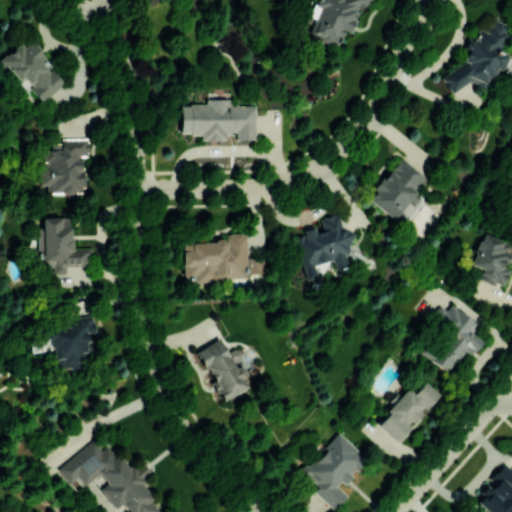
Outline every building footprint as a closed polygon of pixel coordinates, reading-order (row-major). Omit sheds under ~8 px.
[(315,0),(308,15),(314,18),(308,33),(333,45),(337,44),(343,32),(349,30),(356,14),(354,7),(373,2),(372,0),(315,0)] [(439,77),(449,93),(469,81),(480,87),(484,84),(488,79),(491,77),(497,67),(500,69),(508,55),(498,49),(510,28),(494,18),(486,32),(478,28),(474,35),(467,40),(463,45),(466,50),(458,65),(439,77)] [(63,84),(49,66),(51,65),(29,38),(2,60),(27,92),(31,89),(41,101),(63,84)] [(255,105),(230,105),(230,98),(205,98),(205,104),(180,103),(179,133),(200,133),(200,140),(225,140),(225,133),(235,133),(235,139),(254,139),(255,105)] [(87,139),(53,139),(53,149),(45,149),(45,164),(39,164),(39,185),(47,185),(47,193),(82,193),(82,155),(87,155),(87,139)] [(395,220),(399,216),(406,220),(422,199),(414,193),(425,178),(398,157),(366,198),(395,220)] [(511,220),(511,159),(504,179),(511,182),(499,215),(511,220)] [(305,279),(316,276),(313,264),(332,259),(334,269),(347,266),(343,254),(352,251),(341,212),(319,218),(321,226),(303,231),(304,234),(294,237),(305,279)] [(70,247),(70,217),(42,217),(42,229),(38,229),(39,272),(65,272),(65,266),(90,265),(90,247),(70,247)] [(469,264),(482,268),(478,278),(502,287),(509,269),(504,267),(511,248),(501,244),(502,240),(481,232),(469,264)] [(182,242),(182,280),(247,279),(247,273),(262,273),(262,257),(246,258),(245,233),(225,233),(225,241),(182,242)] [(477,324),(450,303),(438,319),(449,328),(434,347),(427,343),(420,352),(445,372),(464,349),(471,355),(481,342),(470,333),(477,324)] [(89,364),(86,333),(94,332),(92,319),(39,325),(41,345),(51,344),(54,368),(89,364)] [(222,400),(249,386),(239,367),(235,369),(219,338),(196,350),(222,400)] [(394,440),(419,412),(420,413),(437,393),(423,380),(413,392),(405,385),(389,403),(392,405),(375,423),(394,440)] [(331,509),(344,495),(336,487),(364,457),(338,433),(301,472),(316,486),(311,490),(331,509)] [(56,467),(67,483),(76,477),(82,485),(98,473),(106,483),(99,488),(114,508),(122,502),(129,511),(155,511),(159,509),(141,485),(150,479),(141,467),(132,474),(109,443),(100,451),(92,440),(56,467)] [(485,511),(510,511),(511,511),(511,467),(504,461),(486,480),(488,482),(477,494),(482,498),(476,504),(485,511)] [(126,511),(127,511),(122,504),(113,509),(106,498),(97,503),(102,511),(126,511)]
